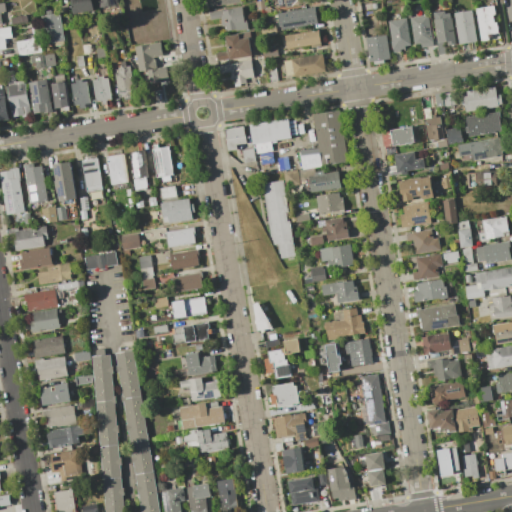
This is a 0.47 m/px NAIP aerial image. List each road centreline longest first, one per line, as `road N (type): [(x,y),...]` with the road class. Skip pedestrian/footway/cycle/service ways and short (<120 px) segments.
road 1 (residential): [(339,0),(422,510)]
road 2 (residential): [(202,123),(265,511)]
road 3 (residential): [(211,111),(511,62)]
road 4 (residential): [(0,315),(31,511)]
road 5 (residential): [(0,145),(190,114)]
